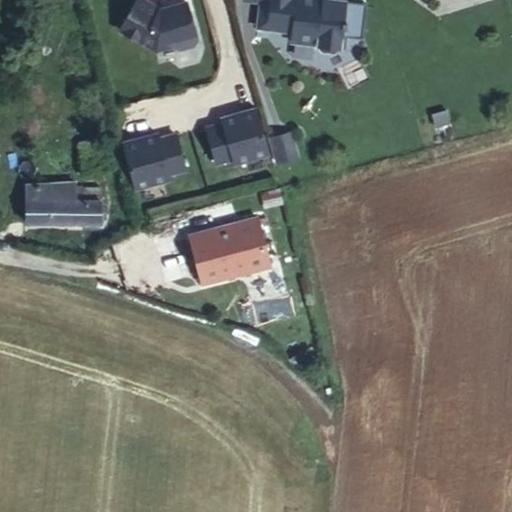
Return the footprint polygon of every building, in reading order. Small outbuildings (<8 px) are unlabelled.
[(151,0),(140,0),(125,28),(161,48),(177,43),(184,46),(197,42),(201,36),(190,0),(188,0),(174,4),(175,7),(167,10),(151,0)] [(297,0),(261,0),(261,2),(255,43),(289,48),(288,58),(315,62),(319,68),(331,69),(336,65),(338,54),(345,55),(359,57),(365,22),(341,19),(340,28),(332,27),(333,18),(328,17),(328,13),(296,9),(297,0)] [(341,19),(333,18),(332,27),(340,28),(341,19)] [(338,54),(336,65),(343,66),(345,55),(338,54)] [(207,120),(216,166),(273,155),(263,109),(207,120)] [(177,127),(124,146),(140,191),(193,172),(177,127)] [(277,164),(300,159),(294,130),(271,135),(277,164)] [(100,139),(107,168),(117,165),(110,137),(100,139)] [(87,172),(107,168),(100,139),(79,144),(87,172)] [(75,186),(75,182),(26,185),(26,223),(99,224),(100,187),(82,187),(82,186),(75,186)] [(260,217),(192,234),(204,283),(272,266),(260,217)]
